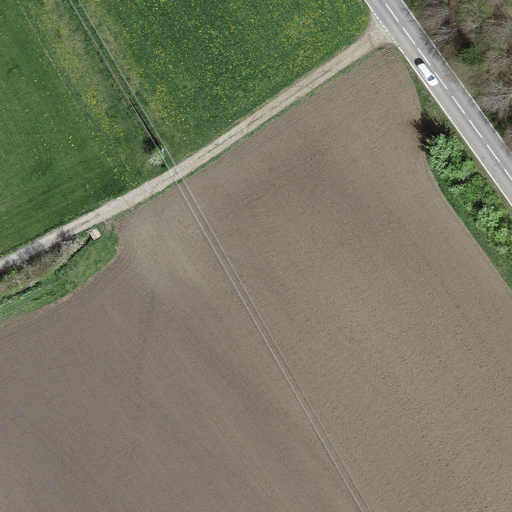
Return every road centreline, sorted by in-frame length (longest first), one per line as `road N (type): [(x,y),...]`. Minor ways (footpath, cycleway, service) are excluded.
road 1 (track): [(392,23),(196,162),(0,268)]
road 2 (tertiary): [(511,179),(376,0)]
